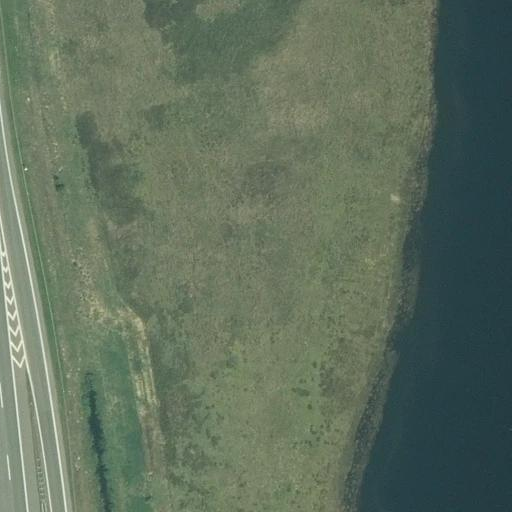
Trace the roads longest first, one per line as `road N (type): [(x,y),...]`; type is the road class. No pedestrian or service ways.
road 1 (motorway): [(55,511),(0,192)]
road 2 (motorway): [(15,511),(0,363)]
